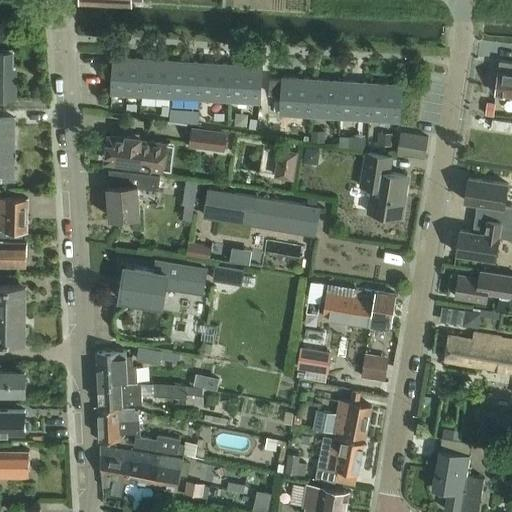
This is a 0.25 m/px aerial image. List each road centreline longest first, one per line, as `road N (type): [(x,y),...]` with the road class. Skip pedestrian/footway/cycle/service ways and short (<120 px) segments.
road 1 (residential): [(387,511),(463,26),(453,0)]
road 2 (residential): [(84,351),(63,0)]
road 3 (residential): [(92,511),(84,351)]
